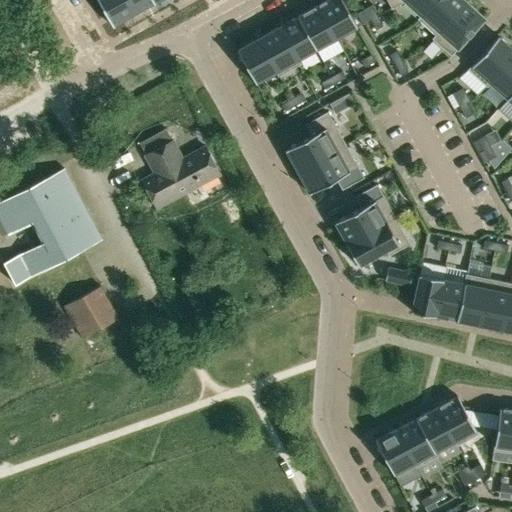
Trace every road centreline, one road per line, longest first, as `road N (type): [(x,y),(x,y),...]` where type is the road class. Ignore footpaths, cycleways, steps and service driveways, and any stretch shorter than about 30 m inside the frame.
road 1 (residential): [(187,34),(328,290),(321,415),(369,511)]
road 2 (track): [(213,398),(1,0)]
